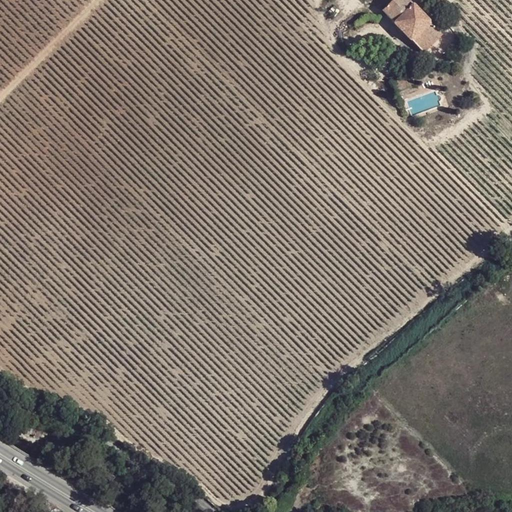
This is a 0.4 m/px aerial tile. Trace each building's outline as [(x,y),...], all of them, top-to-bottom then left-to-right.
[(408,0),(393,0),(382,11),(384,13),(423,53),(441,35),(439,32),(441,29),(437,25),(434,27),(408,0)] [(391,81),(392,82),(398,99),(403,97),(401,92),(416,86),(411,73),(391,81)] [(417,91),(416,86),(401,92),(403,97),(417,91)] [(80,455),(70,450),(66,457),(76,462),(80,455)] [(105,471),(85,456),(81,462),(101,476),(105,471)] [(295,481),(276,511),(277,511),(286,511),(303,486),(295,481)]
